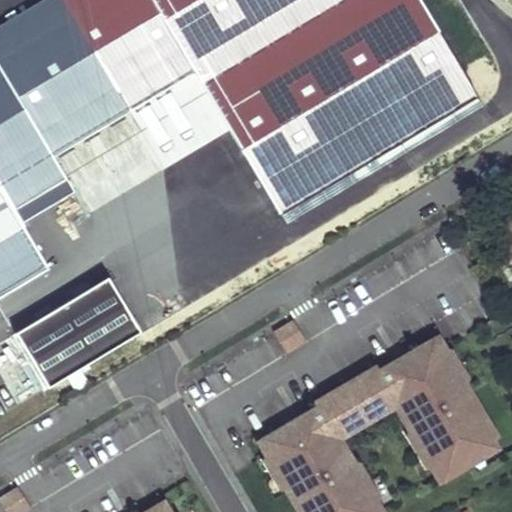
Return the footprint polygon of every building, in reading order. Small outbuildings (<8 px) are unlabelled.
[(38,250),(0,185),(0,295),(48,266),(44,259),(38,250)] [(292,214),(280,219),(295,250),(307,245),(292,214)] [(47,246),(38,250),(44,259),(52,255),(47,246)] [(145,327),(113,274),(17,333),(49,386),(87,362),(145,327)] [(304,341),(291,320),(272,331),(285,353),(304,341)] [(465,453),(495,435),(436,336),(377,372),(374,367),(315,402),(318,407),(258,442),(299,511),(381,511),(338,438),(394,405),(439,481),(470,462),(465,453)] [(90,368),(87,362),(49,386),(52,391),(90,368)] [(16,486),(0,495),(0,503),(5,511),(21,511),(29,507),(16,486)] [(169,511),(163,502),(146,511),(169,511)]
